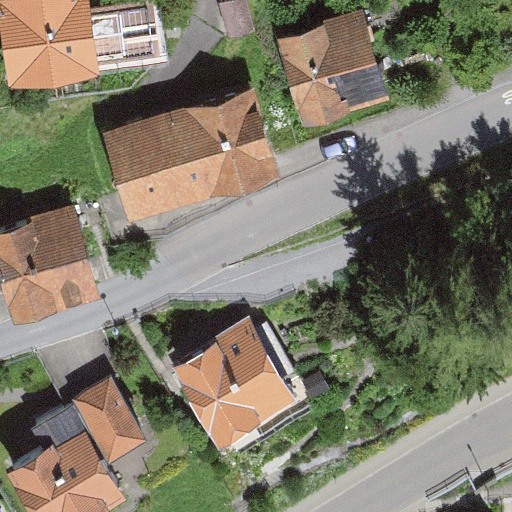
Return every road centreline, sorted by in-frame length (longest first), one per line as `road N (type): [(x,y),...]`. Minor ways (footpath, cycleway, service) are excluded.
road 1 (residential): [(0,344),(129,302),(292,206),(511,112)]
road 2 (tertiary): [(381,511),(511,442)]
